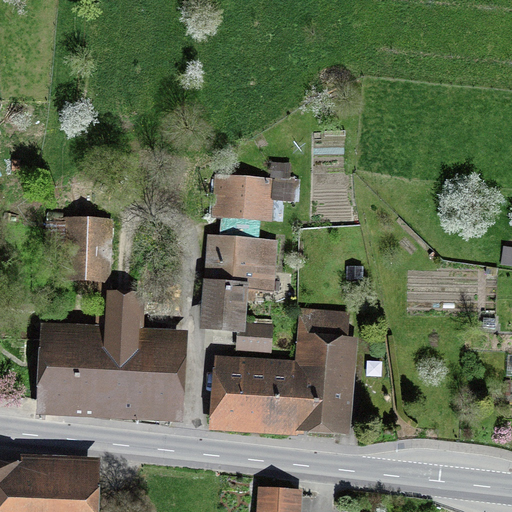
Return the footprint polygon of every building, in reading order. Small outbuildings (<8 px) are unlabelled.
[(269,180),(218,176),(215,217),(266,220),(269,180)] [(106,276),(108,227),(49,224),(48,252),(61,252),(60,262),(66,263),(65,274),(106,276)] [(206,324),(239,327),(239,326),(242,295),(255,296),(257,267),(272,269),(274,246),(213,241),(206,324)] [(511,247),(504,247),(501,264),(511,264),(511,247)] [(40,269),(17,268),(16,283),(40,284),(40,269)] [(134,344),(135,321),(139,322),(141,298),(112,297),(110,343),(49,340),(46,400),(175,407),(178,346),(134,344)] [(301,314),(296,377),(307,378),(303,425),(339,427),(347,317),(301,314)] [(272,329),(239,326),(239,327),(238,348),(271,350),(272,329)] [(307,378),(296,377),(224,372),(220,418),(303,425),(307,378)] [(0,511),(89,511),(91,476),(0,472),(0,511)] [(294,511),(296,497),(263,496),(262,511),(294,511)]
